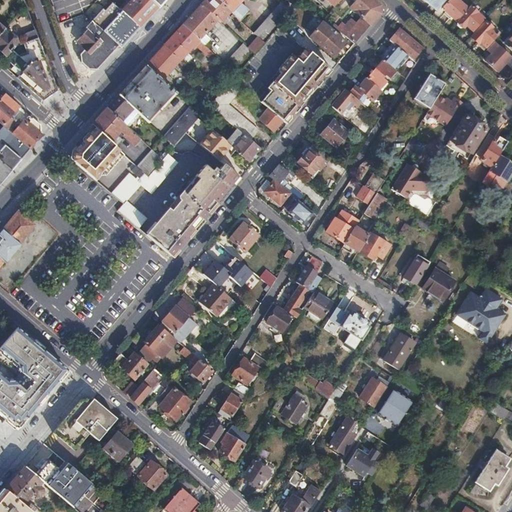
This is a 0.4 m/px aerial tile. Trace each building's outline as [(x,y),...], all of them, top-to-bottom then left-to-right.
[(129,18),(139,28),(158,8),(149,0),(132,0),(121,11),(129,18)] [(149,0),(158,8),(165,0),(149,0)] [(216,0),(208,0),(202,7),(218,21),(221,23),(231,12),(216,0)] [(216,0),(231,12),(240,21),(249,12),(240,3),(242,0),(216,0)] [(308,4),(302,0),(301,0),(298,4),(304,9),(308,4)] [(335,24),(333,26),(354,44),(380,14),(379,6),(372,0),(356,0),(350,7),(362,18),(351,30),(342,22),(338,27),(335,24)] [(421,0),(434,11),(444,0),(421,0)] [(450,0),(444,8),(445,9),(444,12),(455,22),(467,8),(458,1),(458,0),(450,0)] [(119,46),(121,48),(139,28),(129,18),(121,11),(113,3),(104,13),(102,12),(92,22),(111,40),(119,46)] [(280,3),(253,32),(258,37),(264,42),(279,26),(291,13),(280,3)] [(467,8),(455,22),(456,23),(456,26),(459,28),(461,27),(463,28),(465,26),(471,31),(483,18),(469,6),(467,8)] [(198,11),(183,27),(204,45),(209,40),(204,35),(214,25),(218,21),(202,7),(198,11)] [(470,37),(477,44),(479,42),(485,47),(498,33),(485,21),(470,37)] [(97,69),(119,46),(111,40),(92,22),(85,30),(86,30),(75,42),(83,49),(78,54),(79,62),(87,69),(97,69)] [(310,38),(333,57),(346,42),(323,22),(310,38)] [(183,27),(165,47),(180,61),(192,47),(195,50),(198,47),(207,56),(211,51),(204,45),(183,27)] [(37,38),(34,30),(21,35),(24,43),(37,38)] [(400,30),(390,41),(394,45),(408,57),(413,60),(422,49),(400,30)] [(2,31),(0,33),(0,51),(4,55),(15,43),(14,42),(14,39),(11,35),(7,36),(2,31)] [(248,48),(253,53),(254,54),(264,42),(258,37),(248,48)] [(20,73),(16,78),(39,98),(43,101),(53,94),(57,92),(49,70),(37,38),(24,43),(16,46),(4,59),(20,73)] [(493,41),(486,49),(491,54),(485,61),(497,72),(511,58),(493,41)] [(243,43),(225,63),(235,73),(253,53),(248,48),(243,43)] [(384,61),(395,71),(396,72),(408,57),(394,45),(390,50),(391,52),(384,61)] [(165,47),(146,67),(148,69),(161,81),(180,61),(165,47)] [(298,56),(300,58),(307,50),(305,48),(298,56)] [(269,91),(259,101),(268,109),(283,121),(284,122),(293,111),(296,113),(308,99),(302,95),(304,93),(305,91),(310,96),(320,84),(319,84),(321,81),(319,79),(321,76),(328,68),(307,50),(300,58),(297,61),(290,55),(289,56),(284,62),(281,66),(277,70),(275,72),(276,73),(270,80),(272,82),(266,88),(269,91)] [(382,60),(374,69),(384,78),(385,76),(389,79),(395,71),(384,61),(382,60)] [(121,98),(133,110),(137,114),(146,122),(173,93),(161,81),(148,69),(121,98)] [(374,69),(366,79),(379,90),(386,82),(383,79),(384,78),(374,69)] [(438,96),(445,85),(429,76),(414,99),(429,109),(438,96)] [(354,85),(348,93),(357,101),(361,103),(366,97),(371,101),(380,91),(379,90),(366,79),(365,78),(357,87),(354,85)] [(230,82),(218,96),(209,106),(214,111),(236,129),(250,141),(251,140),(259,131),(228,105),(240,90),(230,82)] [(345,91),(331,108),(339,114),(348,103),(356,109),(361,103),(357,101),(348,93),(345,91)] [(0,129),(2,127),(9,120),(19,107),(4,94),(0,98),(0,122),(1,123),(0,124),(0,129)] [(429,109),(427,113),(446,125),(457,107),(465,103),(454,96),(451,101),(450,100),(449,103),(445,100),(438,96),(429,109)] [(119,97),(107,110),(123,124),(126,127),(137,114),(133,110),(121,98),(119,97)] [(209,106),(200,117),(197,120),(200,122),(204,117),(206,119),(214,111),(209,106)] [(189,107),(163,137),(174,146),(186,133),(197,120),(200,117),(189,107)] [(283,121),(268,109),(259,120),(274,132),(283,121)] [(107,110),(92,126),(96,129),(111,143),(120,133),(124,136),(123,137),(134,147),(141,140),(126,127),(123,124),(107,110)] [(348,121),(358,130),(363,123),(353,115),(348,121)] [(24,122),(21,125),(15,124),(9,120),(2,127),(29,150),(41,136),(40,125),(32,118),(27,124),(24,122)] [(465,118),(447,147),(466,160),(485,130),(465,118)] [(197,120),(186,133),(217,160),(229,146),(225,142),(211,131),(204,139),(198,134),(205,126),(200,122),(197,120)] [(327,134),(323,139),(335,149),(349,133),(333,120),(323,131),(327,134)] [(0,142),(4,145),(21,160),(29,150),(2,127),(0,129),(0,142)] [(96,129),(74,152),(90,165),(90,164),(95,168),(96,167),(106,176),(124,156),(111,143),(96,129)] [(260,148),(251,140),(250,141),(236,129),(225,142),(229,146),(236,151),(249,162),(260,148)] [(496,140),(487,135),(478,150),(483,153),(479,159),(491,167),(498,156),(507,142),(498,137),(496,140)] [(0,184),(21,160),(4,145),(0,150),(0,184)] [(302,156),(297,163),(311,175),(316,169),(319,171),(325,164),(326,165),(331,159),(312,145),(303,156),(302,156)] [(151,150),(136,167),(140,170),(147,177),(148,176),(152,171),(157,166),(161,160),(162,160),(151,150)] [(74,152),(72,162),(96,182),(101,176),(102,177),(106,176),(96,167),(95,168),(90,164),(90,165),(74,152)] [(166,155),(162,160),(161,160),(172,169),(177,163),(166,155)] [(487,173),(481,183),(488,187),(493,180),(504,187),(511,174),(511,164),(498,156),(491,167),(487,173)] [(172,169),(161,160),(157,166),(167,174),(172,169)] [(279,166),(269,177),(274,181),(278,185),(282,188),(286,183),(288,185),(294,178),(292,177),(295,173),(290,170),(281,162),(279,166)] [(203,166),(201,169),(207,175),(205,178),(201,175),(178,202),(181,204),(173,213),(193,230),(201,220),(203,223),(209,215),(206,213),(218,199),(221,201),(227,194),(240,178),(221,163),(215,171),(211,170),(210,172),(203,166)] [(406,164),(390,189),(405,199),(411,190),(427,191),(428,174),(421,173),(406,164)] [(157,166),(152,171),(163,180),(167,174),(157,166)] [(171,204),(168,208),(171,211),(173,213),(181,204),(178,202),(201,175),(205,178),(207,175),(201,169),(198,172),(192,180),(177,197),(173,202),(171,204)] [(476,179),(481,183),(487,173),(482,169),(476,179)] [(147,177),(140,170),(135,175),(143,182),(143,181),(147,177)] [(152,171),(148,176),(159,184),(163,180),(152,171)] [(128,174),(124,179),(136,189),(137,188),(140,185),(140,184),(128,174)] [(373,174),(364,186),(376,194),(384,181),(373,174)] [(148,176),(147,177),(143,181),(154,190),(159,184),(148,176)] [(124,179),(119,184),(131,194),(136,189),(124,179)] [(354,193),(360,183),(351,179),(346,189),(354,193)] [(267,180),(259,189),(264,193),(272,184),(267,180)] [(143,181),(143,182),(140,184),(140,185),(142,187),(150,194),(154,190),(143,181)] [(272,184),(264,193),(279,206),(289,194),(282,188),(278,185),(274,181),(272,184)] [(119,184),(115,189),(127,200),(131,194),(119,184)] [(364,186),(357,197),(369,205),(376,194),(364,186)] [(115,189),(110,194),(122,204),(126,201),(127,200),(115,189)] [(369,205),(363,214),(375,221),(387,200),(376,194),(369,205)] [(126,201),(122,204),(117,211),(122,215),(131,205),(126,201)] [(302,227),(307,231),(314,220),(311,217),(313,214),(297,201),(287,213),(303,225),(302,227)] [(131,205),(122,215),(128,219),(136,210),(131,205)] [(146,234),(149,237),(171,211),(168,208),(146,234)] [(136,210),(128,219),(134,224),(142,215),(136,210)] [(174,251),(177,253),(182,247),(180,246),(182,242),(185,244),(189,239),(187,237),(193,230),(173,213),(171,211),(149,237),(171,256),(174,251)] [(327,232),(345,243),(355,228),(358,222),(342,211),(336,220),(335,219),(327,232)] [(0,264),(3,261),(5,263),(20,245),(18,243),(32,226),(17,212),(1,230),(0,229),(0,264)] [(142,215),(134,224),(138,228),(147,219),(142,215)] [(416,218),(413,223),(428,232),(431,227),(416,218)] [(242,224),(229,240),(244,253),(257,237),(242,224)] [(355,228),(345,243),(358,251),(367,236),(355,228)] [(367,236),(358,251),(373,261),(376,256),(382,260),(390,247),(376,239),(369,234),(367,236)] [(417,255),(404,277),(416,284),(427,266),(419,261),(421,258),(417,255)] [(313,257),(306,267),(311,270),(316,273),(323,262),(313,257)] [(214,261),(202,275),(214,285),(218,288),(230,274),(214,261)] [(430,294),(432,296),(434,294),(443,299),(454,282),(444,276),(448,269),(438,263),(434,270),(422,289),(430,294)] [(296,283),(300,286),(308,291),(312,294),(314,291),(321,280),(315,276),(316,273),(311,270),(306,267),(296,283)] [(270,288),(274,281),(264,272),(258,278),(267,286),(270,288)] [(258,278),(255,276),(251,281),(248,278),(246,281),(248,283),(243,289),(254,299),(259,294),(261,295),(263,292),(267,286),(258,278)] [(229,298),(214,285),(199,302),(216,317),(227,304),(226,302),(229,298)] [(288,304),(283,311),(296,319),(302,310),(297,308),(308,291),(300,286),(289,303),(288,304)] [(477,339),(487,345),(506,315),(496,308),(502,299),(484,288),(478,297),(469,291),(454,315),(481,333),(477,339)] [(312,294),(304,307),(321,319),(331,303),(324,298),(324,299),(321,297),(321,296),(314,291),(312,294)] [(434,294),(432,296),(441,302),(443,299),(434,294)] [(181,344),(184,340),(182,339),(180,337),(174,332),(188,316),(189,316),(196,309),(195,308),(182,298),(162,321),(163,323),(159,327),(175,340),(181,344)] [(241,307),(251,316),(256,310),(246,301),(241,307)] [(276,308),(266,324),(281,333),(291,317),(276,308)] [(336,308),(329,319),(350,333),(360,317),(352,313),(350,317),(336,308)] [(188,316),(174,332),(180,337),(182,339),(184,340),(198,324),(189,316),(188,316)] [(360,317),(350,333),(361,339),(368,328),(365,326),(368,322),(360,317)] [(134,353),(147,364),(152,368),(171,347),(189,361),(190,360),(194,355),(184,347),(181,344),(175,340),(159,327),(157,325),(146,338),(134,353)] [(0,414),(17,429),(43,398),(65,371),(50,357),(33,342),(16,328),(12,333),(0,346),(0,414)] [(390,355),(386,362),(386,363),(397,370),(413,344),(400,335),(389,353),(388,354),(390,355)] [(378,357),(386,362),(390,355),(388,354),(389,353),(383,349),(378,357)] [(120,354),(112,363),(119,369),(120,368),(133,379),(147,364),(134,353),(131,356),(128,360),(124,357),(120,354)] [(254,354),(249,361),(263,369),(267,362),(254,354)] [(194,355),(190,360),(194,365),(199,360),(194,355)] [(242,358),(232,375),(246,385),(251,378),(254,380),(257,374),(256,373),(258,368),(242,358)] [(203,383),(212,371),(199,360),(194,365),(189,371),(196,376),(196,375),(199,377),(198,379),(203,383)] [(167,368),(161,375),(171,383),(176,376),(167,368)] [(153,369),(141,383),(150,390),(156,382),(165,389),(168,387),(171,383),(161,375),(153,369)] [(307,374),(302,382),(314,390),(319,382),(307,374)] [(375,381),(387,389),(389,384),(378,377),(375,381)] [(360,398),(374,408),(387,389),(375,381),(372,379),(360,398)] [(314,390),(328,400),(336,388),(336,387),(325,380),(322,384),(319,382),(314,390)] [(131,382),(123,392),(129,398),(138,387),(131,382)] [(138,387),(129,398),(137,404),(150,390),(141,383),(138,387)] [(235,389),(245,396),(249,390),(238,383),(235,389)] [(168,387),(165,389),(158,397),(157,399),(163,403),(159,407),(176,421),(191,402),(174,389),(173,391),(168,387)] [(233,388),(217,413),(229,421),(245,396),(235,389),(233,388)] [(336,388),(328,400),(336,404),(343,392),(336,388)] [(378,413),(396,424),(411,400),(393,389),(378,413)] [(293,396),(303,402),(305,397),(296,391),(293,396)] [(280,397),(272,409),(295,424),(307,405),(303,402),(293,396),(289,403),(280,397)] [(89,434),(98,442),(116,419),(107,412),(93,399),(87,405),(81,400),(72,410),(78,415),(71,423),(65,418),(63,421),(85,439),(89,434)] [(328,400),(319,415),(327,420),(337,405),(336,404),(328,400)] [(492,414),(506,419),(509,410),(495,405),(492,414)] [(72,410),(65,418),(71,423),(78,415),(72,410)] [(347,418),(330,445),(343,454),(354,436),(349,432),(354,423),(347,418)] [(63,421),(52,433),(74,452),(85,439),(63,421)] [(198,443),(210,450),(224,429),(212,422),(198,443)] [(116,433),(103,449),(117,461),(131,445),(116,433)] [(224,445),(219,452),(233,461),(243,445),(226,435),(221,443),(224,445)] [(357,448),(346,467),(363,477),(378,451),(371,447),(367,454),(357,448)] [(483,471),(475,483),(489,491),(494,483),(497,486),(507,469),(504,467),(509,459),(495,451),(487,463),(486,462),(481,470),(483,471)] [(33,475),(42,482),(49,488),(57,478),(61,480),(67,472),(47,455),(38,466),(39,467),(33,475)] [(137,456),(127,467),(136,475),(145,463),(137,456)] [(253,461),(243,477),(259,487),(269,471),(253,461)] [(150,462),(138,476),(154,490),(166,476),(150,462)] [(24,467),(4,490),(22,505),(31,495),(34,498),(37,497),(41,493),(41,489),(38,487),(42,482),(33,475),(24,467)] [(295,471),(288,483),(295,487),(302,475),(295,471)] [(305,511),(308,507),(310,508),(320,492),(311,486),(301,502),(292,497),(282,511),(305,511)] [(194,511),(193,511),(199,504),(181,489),(163,510),(165,511),(194,511)] [(0,495),(0,511),(30,511),(27,509),(22,505),(4,490),(0,495)] [(420,505),(427,509),(434,498),(428,493),(420,505)] [(349,511),(350,511),(358,498),(351,494),(341,510),(339,510),(337,511),(349,511)]
